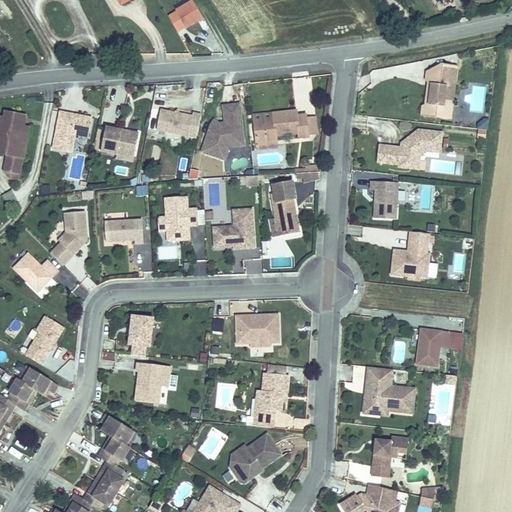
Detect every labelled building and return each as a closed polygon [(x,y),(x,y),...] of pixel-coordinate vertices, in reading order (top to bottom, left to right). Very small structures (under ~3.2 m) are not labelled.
[(193,2),(169,17),(178,32),(202,17),(193,2)] [(457,67),(441,65),(440,74),(427,72),(426,79),(429,81),(435,86),(433,104),(426,107),(423,108),(422,115),(450,118),(452,106),(443,105),(446,87),(454,88),(457,67)] [(441,65),(427,72),(440,74),(441,65)] [(435,86),(429,81),(426,107),(433,104),(435,86)] [(452,106),(454,88),(446,87),(443,105),(452,106)] [(225,143),(244,141),(240,105),(223,107),(225,123),(218,124),(211,125),(202,152),(220,158),(225,143)] [(157,130),(197,138),(201,115),(193,113),(192,116),(180,114),(176,116),(174,113),(161,110),(157,130)] [(297,111),(274,113),(275,118),(254,120),(256,143),(277,141),(277,136),(299,134),(299,139),(309,138),(308,135),(307,118),(306,115),(297,116),(297,111)] [(92,118),(60,112),(53,149),(72,153),(76,135),(88,137),(92,118)] [(23,127),(25,117),(6,113),(5,119),(0,118),(0,155),(2,155),(3,151),(8,151),(7,156),(4,172),(8,177),(18,179),(26,142),(18,140),(20,127),(23,127)] [(315,117),(307,118),(308,135),(317,134),(315,117)] [(26,142),(28,128),(23,127),(20,127),(18,140),(26,142)] [(139,133),(106,127),(101,152),(117,155),(118,152),(135,155),(139,133)] [(442,133),(419,130),(407,140),(408,142),(405,144),(404,142),(402,143),(401,148),(379,145),(377,163),(399,165),(399,168),(409,169),(410,160),(420,161),(421,154),(424,151),(440,153),(442,133)] [(244,146),(244,141),(225,143),(220,158),(225,160),(229,147),(244,146)] [(277,141),(256,143),(257,150),(278,148),(277,141)] [(133,162),(135,155),(118,152),(117,155),(116,159),(133,162)] [(233,159),(234,168),(248,167),(247,158),(233,159)] [(419,170),(420,161),(410,160),(409,169),(419,170)] [(305,173),(318,172),(318,166),(307,166),(307,169),(296,170),(296,174),(305,173)] [(318,172),(305,173),(305,183),(320,180),(320,172),(318,172)] [(304,183),(305,183),(305,173),(296,174),(297,177),(303,177),(304,183)] [(259,176),(246,177),(246,185),(259,185),(259,176)] [(295,222),(295,217),(297,217),(293,199),(296,199),(293,182),(273,186),(274,194),(276,202),(273,203),(276,219),(279,236),(299,233),(297,221),(295,222)] [(393,183),(371,182),(370,190),(375,190),(378,190),(377,203),(374,203),(374,219),(397,220),(399,183),(398,183),(393,183)] [(136,197),(148,195),(146,185),(135,187),(136,197)] [(13,191),(3,196),(10,209),(19,204),(13,191)] [(187,197),(165,198),(166,217),(158,218),(159,232),(167,231),(170,231),(180,241),(190,240),(189,233),(186,230),(189,226),(198,226),(197,209),(188,210),(187,197)] [(240,246),(240,249),(255,249),(252,209),(233,211),(234,227),(213,228),(215,247),(233,246),(240,246)] [(61,243),(51,254),(63,265),(82,246),(80,244),(83,242),(84,243),(87,240),(85,212),(65,213),(66,233),(59,241),(61,243)] [(213,212),(205,212),(206,221),(214,220),(213,212)] [(279,236),(276,219),(268,220),(271,238),(279,236)] [(142,220),(105,222),(106,242),(116,242),(116,239),(119,239),(120,242),(135,241),(135,244),(143,244),(142,220)] [(170,231),(167,231),(168,241),(180,241),(170,231)] [(408,252),(394,251),(392,275),(408,276),(410,275),(419,276),(421,278),(427,278),(429,255),(426,254),(426,248),(427,248),(429,234),(411,232),(409,246),(412,247),(411,253),(408,252)] [(262,273),(262,250),(233,251),(233,273),(262,273)] [(42,267),(28,254),(14,269),(27,281),(29,279),(40,290),(58,272),(47,261),(42,267)] [(38,293),(40,290),(29,279),(27,281),(38,293)] [(252,316),(236,316),(237,344),(251,344),(251,339),(260,339),(260,341),(270,340),(270,343),(279,343),(279,315),(258,315),(258,318),(252,318),(252,316)] [(153,319),(132,316),(129,345),(132,345),(147,347),(150,347),(153,319)] [(40,333),(26,356),(42,365),(52,347),(54,344),(64,328),(46,317),(37,331),(40,333)] [(211,319),(212,332),(224,332),(223,319),(211,319)] [(450,333),(424,330),(422,345),(419,345),(416,365),(438,367),(440,347),(448,348),(450,333)] [(456,334),(450,333),(448,348),(454,349),(456,334)] [(463,335),(456,334),(454,349),(461,350),(463,335)] [(147,347),(132,345),(131,355),(146,357),(147,347)] [(171,367),(138,363),(137,372),(139,373),(136,401),(159,404),(161,387),(168,387),(170,375),(171,367)] [(268,365),(267,373),(286,376),(287,367),(268,365)] [(58,386),(27,367),(19,380),(37,391),(43,395),(47,389),(50,391),(54,393),(58,386)] [(393,370),(373,368),(370,394),(365,394),(363,414),(378,416),(379,407),(413,411),(416,389),(391,386),(393,370)] [(267,373),(264,373),(262,391),(257,391),(256,400),(263,400),(262,410),(275,411),(282,412),(283,402),(284,394),(287,394),(289,376),(286,376),(267,373)] [(177,376),(170,375),(168,387),(176,388),(177,376)] [(37,391),(19,380),(17,379),(10,392),(12,393),(7,400),(16,405),(25,411),(37,391)] [(8,418),(16,405),(7,400),(0,395),(0,422),(2,423),(6,417),(8,418)] [(263,400),(256,400),(255,417),(275,419),(275,411),(262,410),(263,400)] [(379,407),(378,416),(388,417),(388,411),(413,414),(413,411),(379,407)] [(137,434),(106,415),(102,422),(106,425),(108,427),(105,433),(111,437),(129,448),(137,434)] [(275,419),(255,417),(254,426),(274,428),(275,419)] [(267,435),(247,449),(248,451),(231,463),(231,468),(241,483),(244,483),(253,477),(252,475),(254,474),(257,474),(262,471),(261,469),(281,455),(267,435)] [(129,448),(111,437),(99,456),(108,462),(116,467),(121,460),(122,461),(130,448),(129,448)] [(391,441),(379,440),(379,445),(375,444),(371,476),(389,478),(390,468),(383,467),(384,457),(391,458),(398,459),(398,453),(407,454),(408,439),(392,437),(391,441)] [(189,462),(195,448),(187,445),(181,458),(189,462)] [(231,463),(248,451),(247,449),(245,447),(233,455),(231,463)] [(390,468),(391,458),(384,457),(383,467),(390,468)] [(116,467),(108,462),(100,475),(102,476),(98,482),(117,494),(125,481),(120,478),(124,472),(116,467)] [(117,494),(98,482),(94,489),(92,487),(84,500),(93,506),(100,510),(104,504),(109,507),(117,494)] [(369,485),(367,496),(377,498),(379,487),(369,485)] [(236,511),(241,506),(210,487),(194,511),(236,511)] [(360,500),(358,497),(356,495),(340,506),(344,511),(392,511),(395,503),(397,492),(379,487),(377,498),(367,496),(360,500)] [(443,488),(435,489),(434,500),(442,502),(443,488)] [(435,489),(422,490),(421,497),(434,500),(435,489)] [(84,500),(75,495),(64,511),(88,511),(93,506),(84,500)] [(157,511),(164,502),(156,497),(149,508),(155,511),(157,511)] [(434,500),(421,497),(419,505),(432,508),(434,500)] [(398,511),(400,504),(395,503),(392,511),(398,511)]
